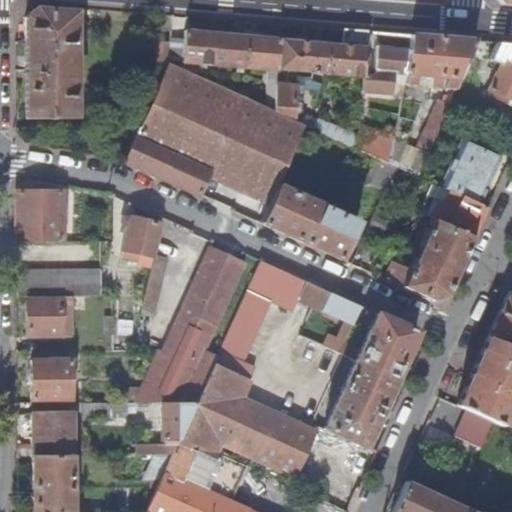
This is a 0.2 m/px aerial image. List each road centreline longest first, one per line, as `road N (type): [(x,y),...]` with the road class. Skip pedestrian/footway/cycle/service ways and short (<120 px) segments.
road 1 (residential): [(0,166),(108,183),(455,331)]
road 2 (residential): [(188,1),(470,24)]
road 3 (residential): [(369,511),(455,331)]
